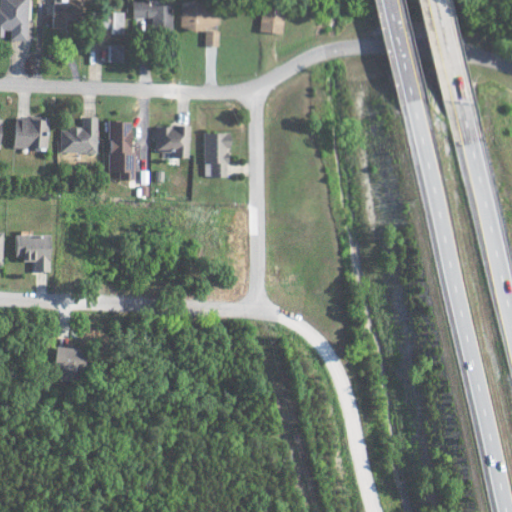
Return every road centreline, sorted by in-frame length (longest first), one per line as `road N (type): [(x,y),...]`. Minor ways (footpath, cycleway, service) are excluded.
road 1 (residential): [(0,84),(247,90),(366,47),(473,51),(511,64)]
road 2 (residential): [(374,511),(336,377),(292,319),(0,297)]
road 3 (motorway): [(412,105),(503,511)]
road 4 (residential): [(263,312),(259,86)]
road 5 (motorway): [(511,348),(466,148)]
road 6 (motorway): [(466,148),(432,0)]
